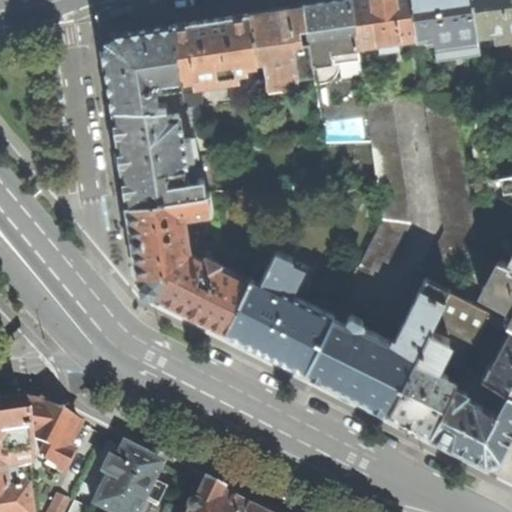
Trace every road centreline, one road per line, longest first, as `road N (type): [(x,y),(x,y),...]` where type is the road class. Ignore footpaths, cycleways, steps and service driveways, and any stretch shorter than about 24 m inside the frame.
road 1 (secondary): [(433,511),(111,345)]
road 2 (residential): [(111,345),(59,0)]
road 3 (secondary): [(111,345),(0,222)]
